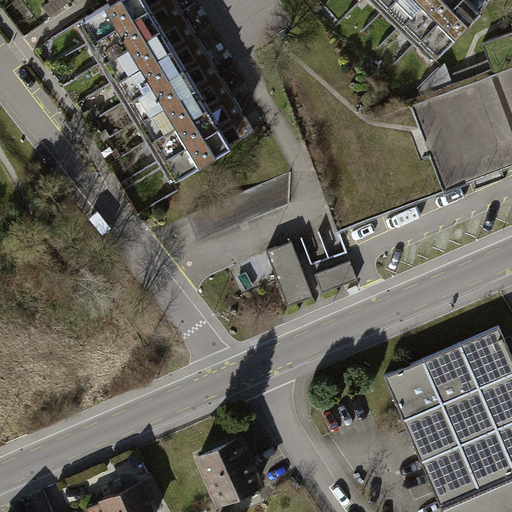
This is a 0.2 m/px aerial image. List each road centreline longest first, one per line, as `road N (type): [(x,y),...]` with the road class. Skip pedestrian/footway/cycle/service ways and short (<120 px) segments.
road 1 (residential): [(227,379),(0,77)]
road 2 (residential): [(254,367),(511,256)]
road 3 (residential): [(0,475),(227,379)]
road 4 (residential): [(345,511),(292,442),(254,367)]
